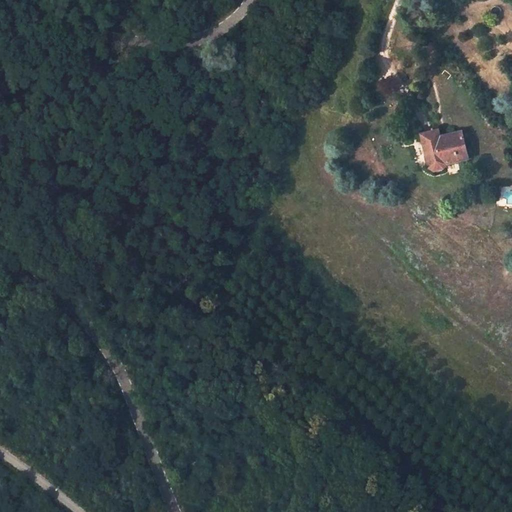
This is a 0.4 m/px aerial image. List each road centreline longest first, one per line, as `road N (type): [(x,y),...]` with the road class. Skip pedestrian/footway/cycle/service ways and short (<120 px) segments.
road 1 (unclassified): [(0,233),(97,335),(124,378),(175,511)]
road 2 (unclassified): [(250,0),(226,27),(179,46),(0,10)]
road 3 (track): [(422,120),(385,67),(400,0)]
